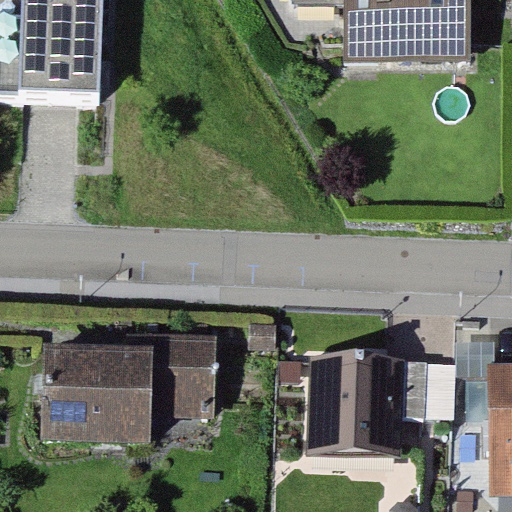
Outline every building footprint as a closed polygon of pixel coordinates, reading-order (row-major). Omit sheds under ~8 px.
[(115,0),(0,0),(0,105),(116,111),(115,0)] [(469,67),(468,0),(339,0),(340,67),(469,67)] [(148,360),(39,352),(33,451),(146,459),(148,423),(209,427),(215,343),(154,339),(148,360)] [(462,369),(306,362),(301,470),(401,474),(403,434),(459,437),(462,369)] [(511,511),(511,373),(491,374),(492,511),(511,511)]
